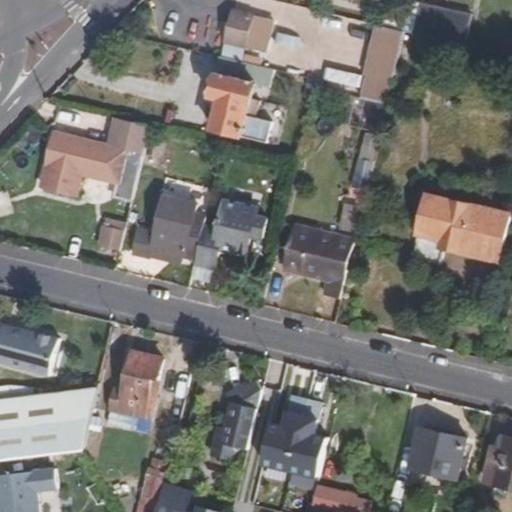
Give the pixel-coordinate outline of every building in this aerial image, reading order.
[(421,5),(413,37),(465,49),(473,17),(421,5)] [(233,16),(225,47),(246,52),(253,21),(233,16)] [(276,74),(222,62),(213,102),(220,104),(213,133),(244,141),(257,89),(273,92),(276,74)] [(328,66),(324,78),(361,88),(364,76),(328,66)] [(389,108),(396,78),(381,75),(374,105),(389,108)] [(45,174),(79,183),(80,178),(116,188),(115,192),(135,197),(151,129),(109,119),(108,124),(114,126),(109,149),(55,136),(45,174)] [(381,141),(386,123),(376,120),(371,138),(381,141)] [(79,183),(45,174),(40,190),(75,200),(79,183)] [(135,197),(115,192),(112,202),(133,207),(135,197)] [(441,269),(445,253),(498,264),(511,218),(429,198),(415,263),(441,269)] [(153,252),(197,263),(205,231),(211,205),(206,204),(202,221),(195,219),(198,208),(166,199),(157,236),(141,233),(134,259),(151,263),(153,252)] [(219,235),(205,231),(197,263),(197,267),(217,272),(221,251),(236,254),(252,245),(254,237),(265,239),(269,222),(257,219),(259,213),(226,205),(219,235)] [(104,223),(103,229),(126,235),(128,229),(104,223)] [(98,249),(121,255),(126,235),(103,229),(98,249)] [(327,299),(342,302),(356,244),(295,229),(285,271),(331,281),(327,299)] [(249,258),(252,245),(236,254),(249,258)] [(184,260),(153,252),(152,257),(183,265),(184,260)] [(28,305),(7,300),(5,306),(26,311),(28,305)] [(150,418),(163,364),(132,356),(122,398),(115,396),(112,409),(119,411),(117,415),(143,422),(144,417),(150,418)] [(172,387),(187,392),(194,362),(179,358),(172,387)] [(223,453),(255,458),(266,386),(233,382),(223,453)] [(100,386),(45,393),(45,399),(11,402),(9,389),(0,390),(0,463),(83,454),(87,435),(100,386)] [(320,437),(329,404),(286,393),(267,468),(321,482),(332,440),(320,437)] [(419,432),(410,471),(457,483),(466,443),(419,432)] [(511,489),(511,441),(497,438),(487,483),(511,489)] [(159,503),(164,486),(161,486),(166,465),(152,461),(143,499),(159,503)] [(43,511),(41,495),(61,492),(58,467),(0,474),(0,511),(43,511)] [(254,511),(274,511),(277,502),(291,506),(296,482),(262,474),(253,511),(254,511)] [(193,490),(165,483),(164,486),(159,503),(157,511),(209,511),(198,509),(197,511),(186,511),(187,509),(193,490)] [(318,491),(314,507),(330,511),(369,511),(371,505),(357,501),(355,497),(343,494),(341,497),(318,491)] [(157,511),(159,503),(143,499),(140,511),(157,511)]
